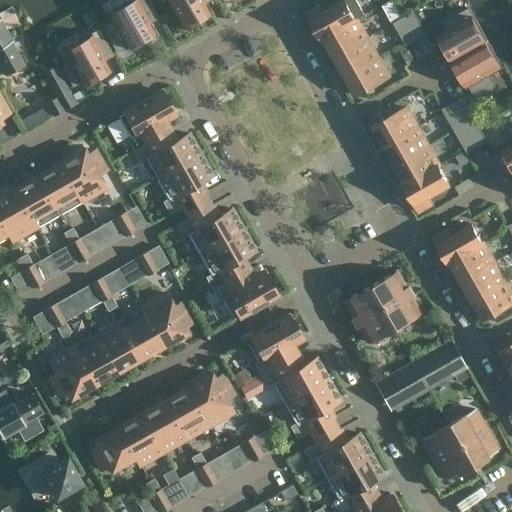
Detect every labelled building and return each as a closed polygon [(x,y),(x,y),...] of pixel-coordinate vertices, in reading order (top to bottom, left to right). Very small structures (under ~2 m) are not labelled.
[(131,0),(110,12),(130,47),(154,33),(148,22),(158,17),(148,0),(131,0)] [(185,27),(209,13),(203,3),(208,0),(169,0),(171,4),(168,6),(175,18),(178,16),(185,27)] [(327,0),(307,11),(323,38),(365,15),(356,0),(344,0),(339,3),(337,0),(327,0)] [(438,37),(452,61),(487,41),(468,8),(443,22),(449,31),(438,37)] [(404,17),(416,38),(426,32),(414,11),(404,17)] [(365,15),(323,38),(323,39),(324,38),(334,57),(368,38),(358,20),(365,15)] [(416,38),(404,17),(393,23),(405,44),(416,38)] [(0,68),(4,76),(23,65),(10,42),(12,41),(0,19),(0,68)] [(85,84),(109,70),(104,59),(113,54),(99,30),(65,49),(85,84)] [(334,57),(345,75),(378,56),(368,38),(334,57)] [(486,73),(500,65),(487,41),(452,61),(465,85),(469,83),(477,97),(493,87),(486,73)] [(378,56),(345,75),(356,95),(389,76),(378,56)] [(133,151),(155,139),(165,133),(172,129),(165,118),(174,114),(161,92),(123,114),(118,117),(130,137),(126,139),(133,151)] [(477,119),(465,97),(454,104),(466,125),(477,119)] [(0,117),(8,113),(0,98),(0,117)] [(53,117),(63,111),(56,98),(46,104),(53,117)] [(466,125),(454,104),(443,110),(455,131),(466,125)] [(374,126),(384,145),(418,126),(407,107),(395,114),(391,106),(380,112),(384,120),(374,126)] [(489,140),(477,119),(466,125),(478,147),(489,140)] [(466,125),(455,131),(467,153),(478,147),(466,125)] [(384,145),(395,164),(429,145),(418,126),(384,145)] [(165,133),(155,139),(133,151),(140,163),(145,160),(156,180),(200,155),(188,134),(178,140),(172,129),(165,133)] [(511,143),(502,150),(511,167),(511,143)] [(404,183),(405,183),(439,164),(429,145),(395,164),(405,182),(404,183)] [(86,156),(82,149),(72,154),(73,156),(60,164),(82,202),(105,189),(98,175),(106,171),(95,151),(86,156)] [(183,214),(209,199),(206,193),(208,192),(202,181),(212,175),(200,155),(156,180),(168,199),(162,203),(169,215),(180,208),(183,214)] [(82,202),(60,164),(59,162),(49,167),(50,169),(37,177),(59,215),(82,202)] [(439,164),(405,183),(420,211),(433,203),(445,196),(441,189),(449,184),(439,166),(440,165),(439,164)] [(59,215),(37,177),(36,175),(26,180),(27,182),(14,190),(36,228),(37,228),(32,220),(53,208),(58,216),(59,215)] [(14,190),(13,188),(3,193),(4,195),(0,197),(0,218),(13,241),(36,228),(14,190)] [(186,220),(175,226),(182,238),(188,235),(199,255),(243,230),(231,210),(221,215),(214,204),(213,205),(209,199),(183,214),(186,220)] [(134,231),(124,213),(114,218),(125,236),(134,231)] [(13,241),(0,218),(0,237),(7,234),(12,242),(13,241)] [(464,229),(460,222),(434,236),(450,263),(484,243),(484,242),(483,243),(472,224),(464,229)] [(63,233),(69,244),(71,247),(79,243),(77,239),(71,228),(63,233)] [(96,228),(77,239),(79,243),(87,257),(93,254),(107,246),(96,228)] [(234,277),(250,267),(244,257),(254,251),(243,230),(199,255),(210,275),(205,278),(211,290),(234,277)] [(71,247),(79,262),(87,257),(79,243),(71,247)] [(484,243),(450,263),(451,263),(462,281),(495,262),(484,243)] [(146,252),(137,257),(147,276),(156,270),(146,252)] [(17,259),(23,270),(25,273),(34,268),(26,254),(17,259)] [(495,262),(462,281),(472,300),(506,281),(495,262)] [(250,267),(234,277),(211,290),(218,301),(222,299),(233,320),(239,317),(277,295),(265,274),(256,278),(250,267)] [(33,288),(42,283),(34,268),(25,273),(33,288)] [(395,271),(370,286),(394,327),(420,312),(410,296),(413,295),(407,286),(405,287),(395,271)] [(99,278),(91,283),(99,298),(108,293),(99,278)] [(511,292),(506,281),(472,300),(483,319),(511,302),(511,292)] [(394,327),(370,286),(344,300),(353,316),(350,318),(355,327),(358,326),(367,342),(394,327)] [(99,298),(102,301),(108,312),(116,307),(108,293),(99,298)] [(177,338),(178,340),(188,334),(184,327),(192,323),(181,303),(172,308),(165,294),(141,307),(163,346),(177,338)] [(54,304),(45,309),(53,324),(62,319),(54,304)] [(154,352),(155,354),(165,348),(163,346),(141,307),(140,308),(145,316),(124,328),(120,320),(119,320),(140,359),(154,352)] [(45,309),(32,317),(42,335),(55,327),(53,324),(45,309)] [(260,375),(292,357),(299,353),(293,342),(301,338),(289,316),(250,338),(245,341),(257,362),(253,364),(260,375)] [(53,324),(55,327),(62,338),(70,333),(62,319),(53,324)] [(131,365),(132,367),(142,361),(140,359),(119,320),(96,333),(117,372),(131,365)] [(108,378),(109,380),(119,374),(117,372),(96,333),(73,346),(94,385),(108,378)] [(0,349),(8,345),(2,335),(0,336),(0,349)] [(511,369),(511,343),(500,350),(511,370),(511,369)] [(85,391),(86,393),(96,387),(94,385),(73,346),(49,360),(56,374),(48,378),(59,398),(67,393),(71,399),(85,391)] [(413,363),(420,375),(441,363),(434,351),(413,363)] [(299,353),(292,357),(260,375),(267,387),(273,384),(284,404),(327,379),(315,358),(305,364),(299,353)] [(392,375),(400,387),(420,375),(413,363),(392,375)] [(428,388),(448,376),(441,363),(420,375),(428,388)] [(241,369),(230,375),(236,387),(248,380),(241,369)] [(213,380),(209,373),(199,378),(200,380),(187,388),(209,427),(233,413),(225,400),(233,395),(222,375),(213,380)] [(407,400),(428,388),(420,375),(400,387),(407,400)] [(311,438),(337,423),(333,418),(335,417),(329,406),(339,400),(327,379),(284,404),(295,424),(289,427),(296,439),(307,432),(311,438)] [(249,383),(238,390),(244,400),(250,397),(252,389),(249,383)] [(209,427),(187,388),(186,386),(176,391),(177,393),(164,401),(186,440),(209,427)] [(0,436),(1,436),(2,438),(25,425),(24,423),(42,412),(32,394),(13,404),(12,402),(0,408),(0,436)] [(186,440),(164,401),(163,399),(153,404),(154,406),(141,414),(163,453),(186,440)] [(473,409),(447,424),(471,466),(497,451),(473,409)] [(163,453),(141,414),(140,412),(130,417),(131,419),(118,427),(140,466),(163,453)] [(314,444),(303,450),(309,462),(315,459),(326,479),(370,454),(358,434),(348,439),(342,428),(340,429),(337,423),(311,438),(314,444)] [(471,466),(447,424),(421,439),(445,480),(471,466)] [(118,427),(117,425),(107,430),(108,432),(94,440),(97,446),(89,450),(100,470),(109,465),(112,471),(135,458),(139,466),(140,466),(118,427)] [(242,442),(253,461),(262,456),(251,437),(242,442)] [(199,453),(190,458),(196,468),(199,472),(208,467),(199,453)] [(80,483),(66,458),(56,464),(51,454),(20,471),(33,494),(49,485),(56,497),(80,483)] [(337,511),(341,511),(378,492),(371,481),(382,475),(370,454),(326,479),(327,480),(332,477),(342,495),(331,501),(337,511)] [(216,482),(208,467),(199,472),(202,479),(207,487),(216,482)] [(196,468),(178,479),(188,497),(207,487),(202,479),(199,472),(196,468)] [(162,493),(154,479),(144,484),(153,498),(162,493)] [(282,503),(297,494),(292,486),(277,494),(282,503)] [(384,502),(378,492),(341,511),(400,511),(392,498),(384,502)] [(162,511),(170,508),(162,493),(153,498),(160,511),(162,511)]
